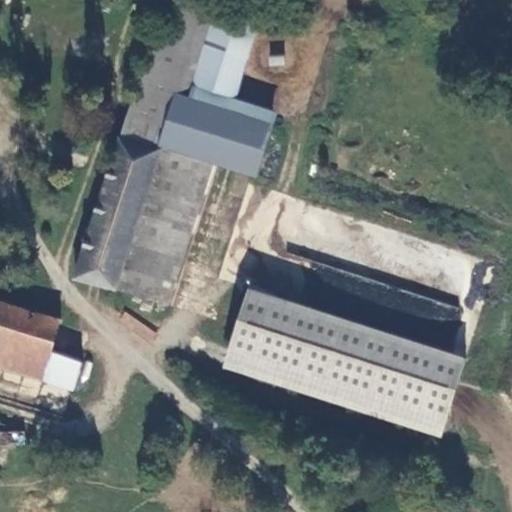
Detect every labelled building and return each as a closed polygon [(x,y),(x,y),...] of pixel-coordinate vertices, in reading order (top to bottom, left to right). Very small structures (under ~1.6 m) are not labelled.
[(173,132),(125,296),(169,309),(215,167),(259,181),(275,129),(229,115),(260,22),(193,0),(170,0),(130,118),(173,132)] [(125,296),(173,132),(130,118),(77,280),(125,296)] [(467,364),(252,294),(233,353),(448,423),(467,364)] [(63,328),(0,307),(0,370),(46,384),(54,357),(63,328)] [(151,342),(157,331),(123,312),(117,323),(151,342)] [(86,367),(54,357),(46,384),(77,395),(86,367)] [(0,443),(24,441),(23,430),(0,431),(0,443)] [(449,494),(441,485),(411,511),(394,511),(390,508),(385,511),(432,511),(449,494)]
